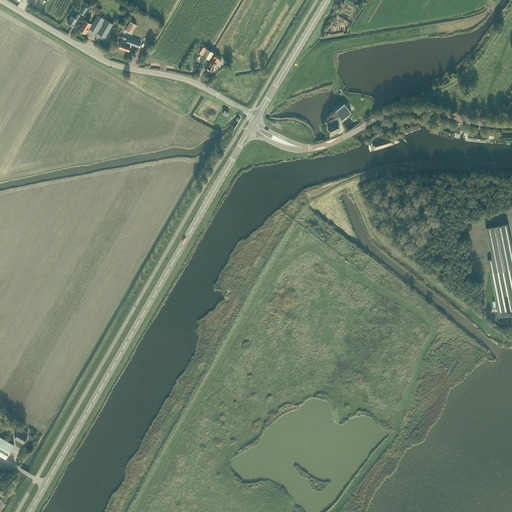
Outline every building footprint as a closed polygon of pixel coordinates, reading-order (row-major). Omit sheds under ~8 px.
[(79,13),(83,15),(84,16),(88,9),(84,6),(83,8),(79,13)] [(75,23),(79,16),(76,14),(74,18),(72,16),(67,23),(73,26),(75,23)] [(88,29),(89,29),(105,38),(113,24),(98,15),(92,25),(91,25),(91,24),(84,20),(79,30),(85,34),(88,29)] [(132,34),(137,26),(130,22),(125,30),(132,34)] [(139,48),(141,44),(121,36),(119,43),(121,44),(119,48),(128,52),(131,45),(139,48)] [(214,53),(203,47),(199,54),(209,60),(214,53)] [(214,68),(217,64),(216,64),(217,61),(218,61),(221,57),(215,54),(212,58),(213,59),(212,61),(211,61),(207,68),(213,71),(214,72),(215,71),(216,70),(216,69),(214,68)] [(342,106),(335,112),(338,116),(341,120),(351,113),(344,104),(344,105),(342,106)] [(336,124),(337,124),(339,123),(337,118),(329,121),(331,126),(328,128),(329,129),(328,129),(329,131),(330,131),(331,134),(339,131),(336,124)] [(511,245),(508,224),(486,228),(492,259),(488,260),(489,266),(499,318),(511,315),(511,245)] [(26,437),(28,433),(20,428),(18,432),(15,438),(16,439),(18,441),(18,440),(23,443),(24,442),(24,443),(26,440),(25,440),(27,437),(26,437)] [(0,455),(6,459),(14,445),(0,436),(0,455)]
